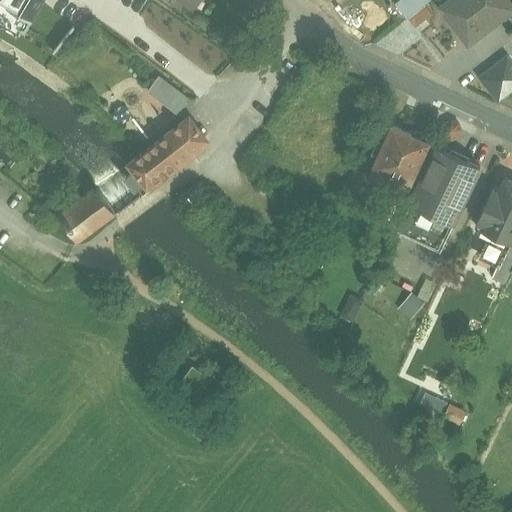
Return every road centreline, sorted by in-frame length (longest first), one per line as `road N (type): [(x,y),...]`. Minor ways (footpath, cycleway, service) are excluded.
road 1 (residential): [(305,17),(511,128)]
road 2 (residential): [(305,17),(233,159)]
